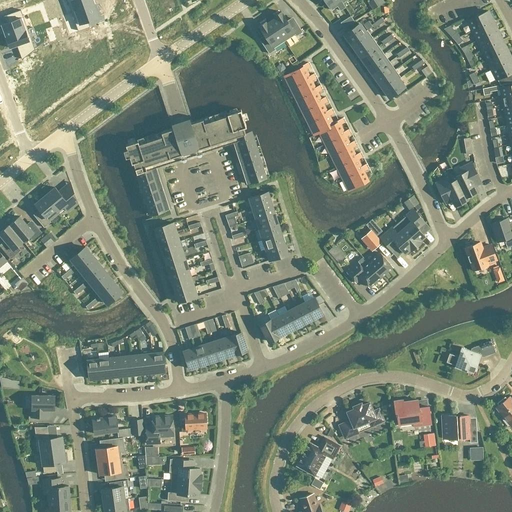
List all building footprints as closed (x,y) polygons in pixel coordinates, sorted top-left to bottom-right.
[(66,0),(71,14),(94,6),(91,0),(66,0)] [(345,8),(339,0),(323,0),(331,11),(337,7),(339,11),(345,8)] [(339,0),(345,8),(342,4),(348,0),(339,0)] [(372,1),(368,3),(372,10),(376,8),(372,1)] [(44,11),(42,3),(34,6),(37,14),(44,11)] [(94,6),(71,14),(77,32),(89,27),(87,22),(98,18),(94,6)] [(1,26),(0,26),(0,29),(1,33),(4,32),(5,37),(14,34),(27,29),(20,10),(5,16),(8,22),(1,25),(1,26)] [(472,32),(492,22),(487,12),(467,22),(472,32)] [(275,19),(271,22),(284,42),(294,35),(295,37),(302,33),(293,20),(288,23),(281,13),(274,17),(275,19)] [(350,17),(340,23),(343,28),(353,22),(350,17)] [(284,42),(271,22),(266,25),(265,23),(259,27),(266,38),(260,41),(268,55),(275,50),(274,49),(284,42)] [(492,22),(472,32),(476,41),(497,31),(492,22)] [(344,35),(350,43),(367,31),(366,31),(364,32),(359,24),(344,35)] [(459,38),(455,33),(450,26),(443,30),(450,37),(453,41),(459,38)] [(14,34),(5,37),(9,48),(16,46),(21,60),(34,50),(31,40),(27,29),(14,34)] [(350,43),(355,51),(372,39),(367,31),(350,43)] [(497,31),(476,41),(481,51),(500,42),(495,33),(497,32),(497,31)] [(89,47),(82,38),(68,49),(70,51),(58,59),(62,65),(66,69),(67,70),(68,71),(76,65),(76,64),(78,62),(79,63),(84,69),(98,59),(93,53),(96,51),(91,45),(89,47)] [(355,51),(361,59),(378,47),(372,39),(355,51)] [(500,42),(481,51),(486,61),(505,52),(500,42)] [(361,59),(366,67),(383,55),(378,47),(361,59)] [(505,52),(486,61),(491,70),(511,60),(509,61),(505,52)] [(366,67),(372,74),(389,62),(383,55),(366,67)] [(58,76),(67,70),(66,69),(62,65),(60,66),(53,56),(47,61),(58,76)] [(472,56),(466,58),(468,63),(471,68),(476,65),(474,60),(472,56)] [(511,62),(511,60),(491,70),(495,81),(497,80),(498,82),(511,77),(511,62)] [(43,101),(55,91),(48,82),(56,76),(45,62),(32,72),(37,77),(29,83),(43,101)] [(372,74),(377,82),(394,70),(389,62),(372,74)] [(303,68),(284,77),(291,89),(310,79),(309,76),(305,70),(309,67),(307,63),(302,66),(303,68)] [(377,82),(383,90),(400,78),(394,70),(377,82)] [(291,89),(296,100),(316,91),(314,88),(311,81),(315,79),(313,74),(309,76),(310,79),(291,89)] [(383,90),(389,98),(404,88),(398,80),(400,78),(383,90)] [(501,98),(511,95),(511,85),(499,88),(501,98)] [(320,100),(317,93),(321,91),(319,86),(314,88),(316,91),(296,100),(302,112),(322,102),(320,100)] [(497,86),(489,88),(482,89),(483,96),(490,94),(489,92),(497,90),(497,86)] [(511,95),(501,98),(503,107),(511,105),(511,95)] [(327,102),(325,97),(320,100),(322,102),(302,112),(308,124),(327,114),(326,111),(323,105),(327,102)] [(511,105),(503,107),(505,117),(511,115),(511,105)] [(333,114),(330,109),(326,111),(327,114),(308,124),(314,135),(319,133),(338,123),(337,121),(332,123),(328,116),(333,114)] [(187,125),(188,126),(182,128),(190,152),(233,138),(234,142),(246,138),(243,128),(245,127),(240,111),(227,115),(227,116),(203,124),(202,120),(187,125)] [(344,123),(342,119),(337,121),(338,123),(319,133),(325,144),(344,135),(343,132),(340,125),(344,123)] [(176,130),(175,128),(161,133),(162,137),(138,145),(137,142),(125,146),(131,164),(132,164),(136,174),(137,174),(154,168),(153,164),(190,152),(182,128),(176,130)] [(349,144),(346,137),(350,135),(347,130),(343,132),(344,135),(325,144),(331,156),(350,146),(349,144)] [(246,138),(234,142),(233,143),(236,153),(255,147),(251,137),(246,138)] [(351,148),(356,146),(353,141),(349,144),(350,146),(331,156),(337,168),(356,158),(355,155),(351,148)] [(255,147),(236,153),(240,163),(258,158),(255,147)] [(357,160),(361,158),(359,153),(355,155),(356,158),(337,168),(343,179),(362,170),(361,167),(357,160)] [(495,158),(494,158),(495,165),(496,164),(501,163),(503,163),(502,156),(500,157),(495,158)] [(261,168),(258,158),(240,163),(243,174),(261,168)] [(455,177),(466,201),(467,200),(465,198),(468,196),(469,198),(476,195),(475,193),(476,192),(471,181),(478,178),(471,164),(460,169),(462,174),(455,177)] [(363,172),(367,169),(365,165),(361,167),(362,170),(343,179),(349,191),(368,181),(363,172)] [(154,168),(137,174),(140,184),(158,178),(155,168),(154,168)] [(265,179),(261,168),(243,174),(246,184),(265,179)] [(466,201),(455,177),(454,178),(456,180),(449,184),(446,179),(435,184),(442,199),(449,195),(454,206),(456,205),(457,207),(464,204),(463,202),(466,201)] [(158,178),(140,184),(143,195),(162,189),(158,178)] [(46,195),(44,197),(59,214),(64,209),(67,212),(77,204),(70,183),(69,183),(70,187),(61,195),(59,194),(54,188),(52,190),(51,189),(45,194),(46,195)] [(165,199),(162,189),(143,195),(147,205),(165,199)] [(252,209),(270,203),(267,193),(249,198),(252,209)] [(412,196),(403,203),(409,211),(418,204),(412,196)] [(59,214),(44,197),(34,205),(39,211),(39,213),(34,217),(43,228),(50,223),(49,222),(59,214)] [(165,199),(147,205),(150,216),(169,210),(165,199)] [(270,203),(252,209),(256,219),(273,214),(270,203)] [(413,210),(396,224),(415,246),(420,242),(419,241),(424,237),(417,228),(423,222),(413,210)] [(273,214),(256,219),(259,230),(277,224),(273,214)] [(8,226),(22,242),(29,237),(32,241),(41,233),(33,223),(27,228),(19,217),(8,226)] [(506,219),(491,224),(497,242),(503,240),(506,249),(511,246),(511,230),(510,231),(506,219)] [(158,238),(175,233),(172,223),(155,229),(158,238)] [(277,224),(259,230),(262,240),(280,234),(277,224)] [(415,246),(396,224),(380,239),(390,251),(395,246),(398,246),(404,254),(409,250),(410,251),(415,246)] [(22,242),(8,226),(0,232),(0,235),(6,243),(0,248),(10,259),(20,251),(16,247),(22,242)] [(370,231),(361,239),(371,251),(381,243),(370,231)] [(51,232),(47,236),(52,242),(56,238),(51,232)] [(178,242),(175,233),(158,238),(161,247),(178,242)] [(280,234),(262,240),(266,250),(283,245),(280,234)] [(181,251),(178,242),(161,247),(164,257),(181,251)] [(479,243),(464,249),(472,271),(488,265),(487,264),(496,261),(490,246),(482,249),(479,243)] [(283,245),(266,250),(269,261),(287,255),(283,245)] [(336,262),(342,256),(333,246),(327,252),(336,262)] [(84,248),(70,259),(76,267),(91,256),(84,248)] [(351,262),(360,254),(356,249),(347,257),(351,262)] [(184,260),(181,251),(164,257),(166,266),(184,260)] [(362,258),(380,278),(392,268),(379,254),(367,264),(363,258),(362,258)] [(76,267),(82,275),(97,263),(91,256),(76,267)] [(380,278),(362,258),(346,272),(355,283),(361,279),(369,288),(380,278)] [(187,269),(184,260),(166,266),(169,275),(187,269)] [(89,282),(103,271),(97,263),(82,275),(89,282)] [(187,269),(169,275),(172,284),(190,278),(187,269)] [(503,281),(499,269),(493,271),(497,283),(503,281)] [(95,290),(109,278),(103,271),(89,282),(95,290)] [(101,297),(115,286),(109,278),(95,290),(101,297)] [(190,278),(172,284),(175,293),(193,288),(190,278)] [(107,305),(121,293),(115,286),(101,297),(107,305)] [(196,297),(193,288),(175,293),(178,303),(196,297)] [(304,303),(312,320),(322,315),(314,298),(304,303)] [(312,320),(304,303),(295,308),(304,324),(312,320)] [(304,324),(295,308),(287,312),(295,328),(304,324)] [(295,328),(287,312),(278,316),(287,333),(295,328)] [(278,316),(270,321),(278,337),(287,333),(278,316)] [(278,337),(270,321),(260,326),(268,342),(278,337)] [(149,322),(145,325),(147,328),(151,336),(156,334),(152,325),(149,322)] [(139,329),(133,332),(136,335),(138,339),(143,336),(139,329)] [(241,333),(230,337),(235,354),(246,351),(241,333)] [(235,354),(230,337),(221,340),(226,357),(235,354)] [(221,340),(212,343),(217,360),(226,357),(221,340)] [(482,358),(495,353),(491,341),(471,349),(470,351),(461,348),(458,357),(449,354),(445,363),(455,366),(454,367),(467,372),(467,371),(473,373),(475,367),(476,367),(480,357),(482,358)] [(212,343),(202,345),(208,363),(217,360),(212,343)] [(208,363),(202,345),(193,348),(199,366),(208,363)] [(199,366),(193,348),(183,352),(188,369),(199,366)] [(162,351),(151,352),(153,372),(164,371),(162,351)] [(153,372),(151,352),(140,353),(142,374),(153,372)] [(142,374),(140,353),(140,356),(130,357),(132,375),(142,374)] [(130,357),(119,358),(121,376),(132,375),(130,357)] [(100,378),(97,358),(86,359),(89,379),(100,378)] [(98,358),(97,358),(100,378),(110,377),(108,359),(98,360),(98,358)] [(119,358),(108,359),(110,377),(121,376),(119,358)] [(53,410),(54,396),(32,396),(31,409),(30,409),(30,418),(47,418),(47,410),(53,410)] [(511,400),(509,397),(506,400),(504,398),(497,404),(499,405),(495,408),(503,418),(502,419),(507,426),(508,425),(511,429),(511,427),(511,400)] [(403,402),(402,400),(393,402),(395,416),(396,416),(398,425),(413,423),(413,427),(430,424),(428,406),(418,408),(417,400),(403,402)] [(347,413),(351,421),(339,426),(345,439),(357,433),(354,427),(369,420),(372,426),(383,421),(378,410),(372,413),(369,403),(361,407),(360,404),(353,407),(354,410),(347,413)] [(206,428),(205,414),(184,416),(185,424),(181,425),(181,433),(187,432),(187,429),(206,428)] [(173,436),(171,416),(152,417),(152,428),(145,428),(146,444),(159,444),(159,437),(173,436)] [(455,416),(441,417),(443,439),(456,438),(456,437),(460,436),(461,439),(470,439),(470,443),(476,443),(475,423),(469,423),(468,416),(459,417),(460,418),(455,419),(455,416)] [(96,419),(92,420),(94,434),(102,433),(102,435),(110,433),(110,432),(117,431),(115,417),(99,419),(99,418),(96,419)] [(141,420),(131,421),(133,436),(143,435),(141,420)] [(40,453),(63,450),(61,437),(49,438),(48,427),(34,428),(36,441),(39,441),(40,453)] [(367,441),(375,441),(375,432),(367,432),(367,441)] [(423,442),(418,442),(419,448),(424,448),(435,447),(433,434),(422,436),(423,442)] [(97,462),(121,459),(120,453),(124,452),(122,438),(108,440),(109,447),(95,449),(96,450),(94,451),(95,457),(97,457),(97,462)] [(318,449),(309,443),(296,466),(314,476),(325,455),(332,459),(339,446),(324,438),(318,449)] [(157,448),(144,449),(144,457),(157,457),(157,448)] [(469,449),(469,462),(483,461),(482,448),(469,449)] [(64,454),(63,450),(40,453),(43,474),(57,472),(56,464),(67,462),(66,454),(64,454)] [(121,459),(97,462),(98,467),(96,468),(97,474),(99,474),(99,475),(113,473),(114,480),(128,478),(126,464),(122,464),(121,459)] [(170,480),(200,482),(201,475),(199,475),(199,469),(184,468),(185,461),(169,460),(168,473),(171,473),(170,480)] [(389,475),(391,481),(399,478),(398,472),(389,475)] [(380,477),(372,480),(375,487),(383,484),(380,477)] [(310,485),(319,490),(322,483),(314,478),(310,485)] [(57,479),(42,480),(43,493),(46,493),(46,501),(69,499),(68,486),(59,487),(58,485),(57,479)] [(200,482),(170,480),(170,493),(167,493),(167,501),(182,502),(183,494),(197,495),(198,489),(200,490),(200,482)] [(103,503),(127,499),(126,487),(128,487),(127,481),(111,483),(112,488),(101,489),(102,492),(100,492),(101,500),(103,500),(103,503)] [(304,511),(302,511),(321,511),(319,506),(317,507),(313,494),(299,499),(302,508),(303,508),(304,511)] [(69,511),(69,499),(46,501),(47,509),(44,509),(44,511),(69,511)] [(127,499),(103,503),(104,505),(102,505),(102,511),(131,511),(129,511),(127,499)] [(350,509),(351,500),(342,499),(341,508),(350,509)]
